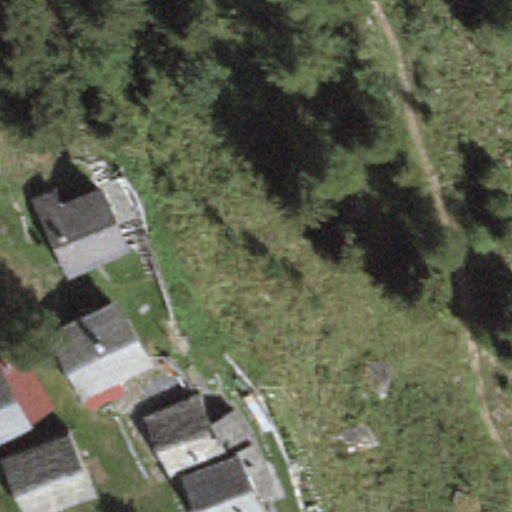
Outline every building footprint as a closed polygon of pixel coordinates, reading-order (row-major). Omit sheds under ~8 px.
[(92,185),(23,211),(49,283),(116,254),(92,185)] [(115,311),(46,337),(72,409),(139,380),(115,311)] [(1,379),(0,379),(0,458),(25,448),(1,379)] [(197,406),(127,432),(153,504),(221,476),(197,406)] [(93,511),(73,454),(3,480),(15,511),(93,511)]
